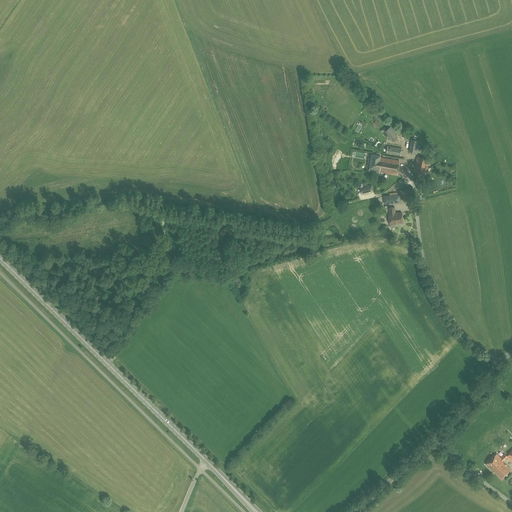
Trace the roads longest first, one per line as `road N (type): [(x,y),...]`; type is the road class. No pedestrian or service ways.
road 1 (primary): [(256,511),(0,258)]
road 2 (unclassified): [(500,362),(466,339),(434,289),(416,200)]
